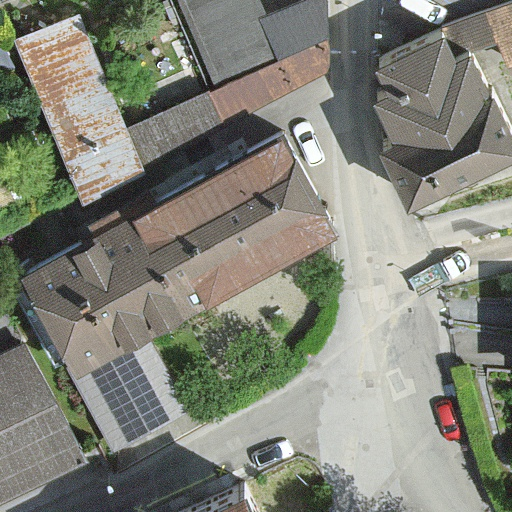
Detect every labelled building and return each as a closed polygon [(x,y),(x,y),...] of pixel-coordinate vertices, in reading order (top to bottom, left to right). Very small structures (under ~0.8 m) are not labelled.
[(177,0),(215,83),(326,33),(324,0),(298,0),(267,14),(260,0),(177,0)] [(511,0),(495,7),(511,55),(511,0)] [(80,8),(14,34),(84,200),(144,171),(140,161),(328,67),(326,33),(215,83),(127,125),(80,8)] [(442,26),(380,54),(392,81),(377,88),(397,132),(387,136),(410,188),(511,142),(511,119),(498,88),(490,92),(470,48),(455,55),(442,26)] [(283,126),(17,270),(122,464),(199,422),(146,324),(335,222),(283,126)] [(26,341),(0,353),(0,491),(80,454),(26,341)] [(259,511),(244,479),(176,511),(259,511)]
